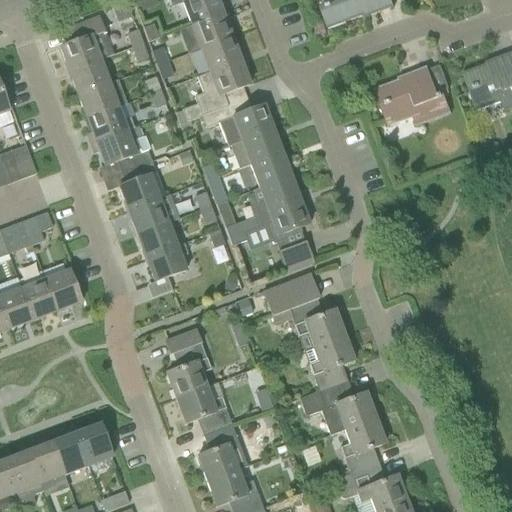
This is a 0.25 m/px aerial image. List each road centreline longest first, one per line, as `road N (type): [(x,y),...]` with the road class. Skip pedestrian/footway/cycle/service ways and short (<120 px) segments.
road 1 (residential): [(177,511),(120,341),(116,291),(16,12)]
road 2 (residential): [(460,511),(421,403),(395,373),(360,278),(366,234),(302,72)]
road 3 (residential): [(302,72),(429,28),(453,37),(511,16)]
